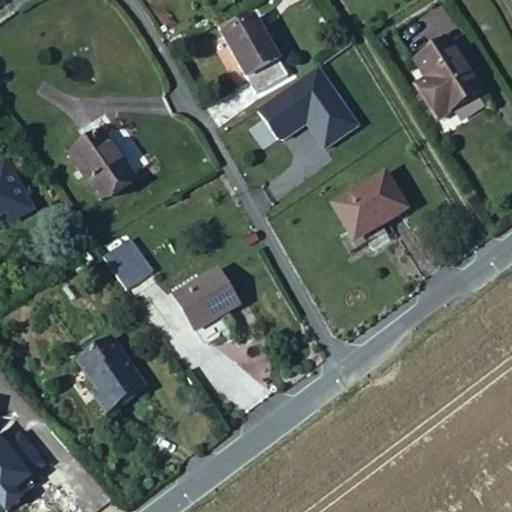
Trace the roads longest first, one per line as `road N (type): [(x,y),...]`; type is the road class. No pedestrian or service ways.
road 1 (residential): [(511,242),(157,511)]
road 2 (unknown): [(493,256),(344,0)]
